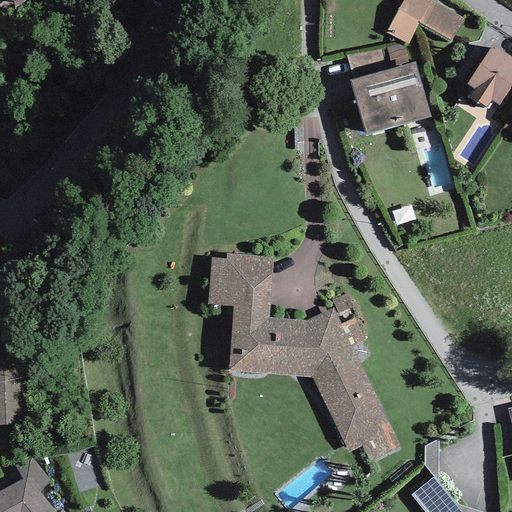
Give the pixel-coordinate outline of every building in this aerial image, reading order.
[(12,0),(15,9),(26,0),(12,0)] [(462,19),(428,0),(403,0),(385,33),(407,44),(419,22),(450,40),(462,19)] [(511,84),(511,58),(491,45),(466,84),(474,89),(469,97),(486,108),(491,101),(498,106),(511,84)] [(414,62),(350,80),(366,135),(430,117),(414,62)] [(225,260),(212,259),(208,304),(234,306),(229,372),(311,377),(348,453),(362,446),(371,463),(401,448),(352,348),(364,340),(354,318),(355,318),(344,294),(332,300),(334,307),(306,321),(269,318),(275,257),(225,254),(225,260)] [(0,342),(0,425),(30,425),(26,356),(0,342)] [(438,439),(424,447),(424,466),(433,477),(437,483),(438,439)] [(23,479),(0,491),(0,511),(55,511),(39,492),(50,482),(28,455),(14,465),(23,479)] [(437,483),(433,477),(410,495),(423,511),(477,511),(455,505),(437,483)]
